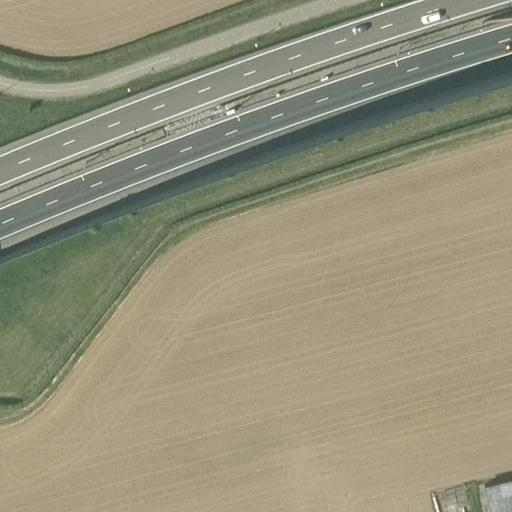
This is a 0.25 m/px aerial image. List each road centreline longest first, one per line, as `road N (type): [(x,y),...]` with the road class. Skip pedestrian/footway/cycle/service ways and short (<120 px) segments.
road 1 (motorway): [(0,231),(265,129),(511,49)]
road 2 (motorway): [(506,0),(258,77),(0,176)]
